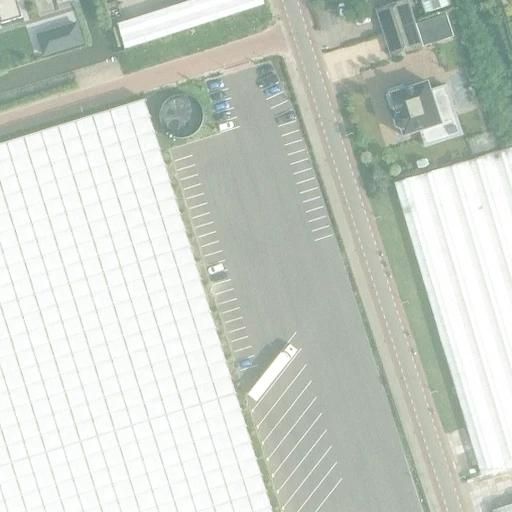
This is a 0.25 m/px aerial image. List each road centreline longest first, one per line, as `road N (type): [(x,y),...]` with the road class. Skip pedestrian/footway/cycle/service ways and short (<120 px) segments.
road 1 (tertiary): [(455,511),(298,31)]
road 2 (unclassified): [(0,124),(298,31)]
